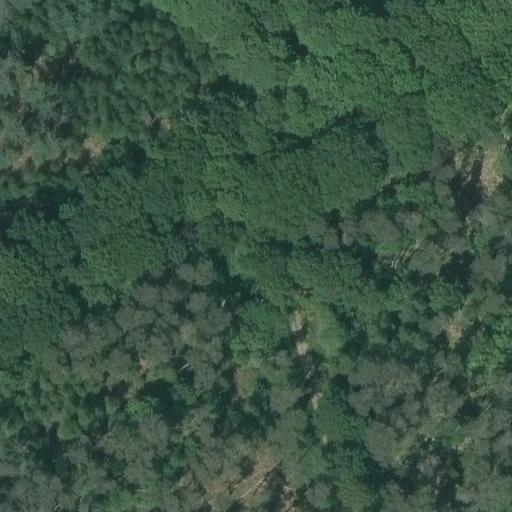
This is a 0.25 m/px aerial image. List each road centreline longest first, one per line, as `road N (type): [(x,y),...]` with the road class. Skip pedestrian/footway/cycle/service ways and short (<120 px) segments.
road 1 (unknown): [(511,90),(0,361)]
road 2 (track): [(251,180),(346,511)]
road 3 (track): [(251,180),(511,46)]
road 4 (track): [(0,317),(251,180)]
road 5 (track): [(182,0),(317,147)]
